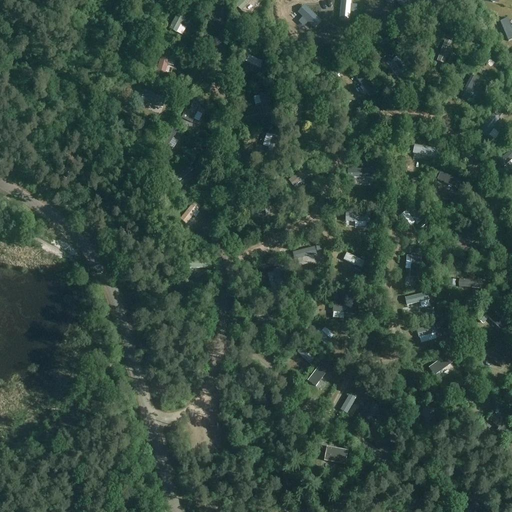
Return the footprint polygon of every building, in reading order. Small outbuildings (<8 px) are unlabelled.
[(164,39),(169,30),(162,26),(157,35),(164,39)] [(147,57),(143,67),(155,71),(158,62),(147,57)] [(244,71),(245,64),(236,62),(235,69),(244,71)] [(336,70),(332,74),(336,78),(340,74),(336,70)] [(335,84),(345,96),(354,89),(343,77),(335,84)] [(168,125),(179,127),(184,107),(173,104),(168,125)] [(498,110),(494,114),(500,119),(503,114),(498,110)] [(182,121),(180,125),(187,129),(189,125),(182,121)] [(296,164),(299,158),(292,155),(290,162),(296,164)] [(161,217),(169,224),(182,208),(174,201),(161,217)] [(331,255),(328,261),(338,266),(341,260),(331,255)] [(251,279),(260,275),(257,267),(248,271),(251,279)] [(285,285),(278,287),(280,294),(287,291),(285,285)] [(278,366),(287,370),(293,358),(284,354),(278,366)] [(302,388),(312,371),(306,367),(295,384),(302,388)] [(351,422),(356,426),(368,412),(363,408),(351,422)] [(324,462),(345,466),(348,452),(326,448),(324,462)] [(468,506),(470,508),(466,511),(486,511),(472,501),(468,506)]
